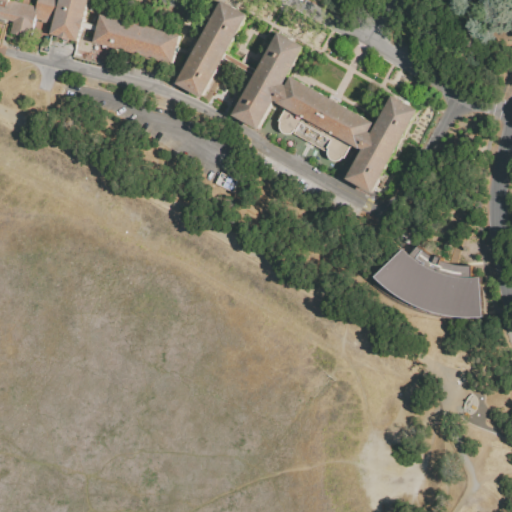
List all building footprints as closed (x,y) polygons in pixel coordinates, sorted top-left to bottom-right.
[(0,0),(21,0),(21,3),(36,7),(28,41),(10,37),(14,22),(0,18),(0,0)] [(90,0),(85,22),(97,25),(96,33),(84,30),(80,47),(53,41),(56,27),(33,22),(37,7),(38,0),(90,0)] [(179,86),(226,4),(252,18),(229,57),(260,75),(281,35),(306,49),(286,88),(289,90),(294,80),(332,101),(377,126),(372,136),(374,137),(395,99),(421,113),(375,197),(350,182),(367,152),(362,149),(355,145),(346,161),(345,160),(338,164),(334,163),(330,158),(330,152),(329,151),(327,154),(296,137),(298,134),(296,133),(291,137),(284,135),(281,130),(282,125),(280,123),(287,111),(276,104),(260,132),(235,118),(256,79),(226,62),(204,100),(179,86)] [(100,13),(94,41),(172,63),(179,35),(100,13)] [(215,185),(233,191),(238,180),(220,173),(215,185)] [(483,316),(467,317),(441,315),(423,309),(394,294),(375,276),(403,248),(409,254),(417,246),(434,257),(453,264),(470,265),(471,277),(480,276),(483,316)]
